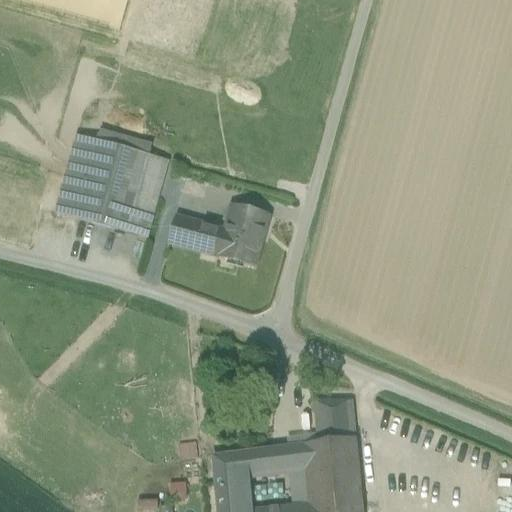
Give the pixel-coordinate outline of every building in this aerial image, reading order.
[(88,184),(98,145),(73,138),(63,177),(88,184)] [(146,158),(98,145),(88,184),(136,197),(146,158)] [(146,158),(136,197),(155,202),(166,163),(146,158)] [(88,184),(63,177),(52,215),(77,222),(88,184)] [(136,197),(88,184),(77,222),(125,235),(136,197)] [(136,197),(125,235),(145,240),(155,202),(136,197)] [(268,218),(233,209),(226,233),(219,260),(253,270),(268,218)] [(226,233),(175,219),(168,247),(219,260),(226,233)] [(351,404),(311,404),(316,448),(355,443),(351,404)] [(362,511),(355,443),(316,448),(302,450),(304,475),(306,494),(308,509),(308,511),(362,511)] [(196,444),(178,444),(178,459),(196,459),(196,444)] [(304,475),(302,450),(288,452),(291,476),(304,475)] [(272,454),(211,462),(213,487),(237,484),(275,478),(272,454)] [(304,475),(291,476),(288,477),(291,496),(306,494),(304,475)] [(239,511),(237,484),(213,487),(215,511),(239,511)] [(306,494),(291,496),(292,510),(308,509),(306,494)]
